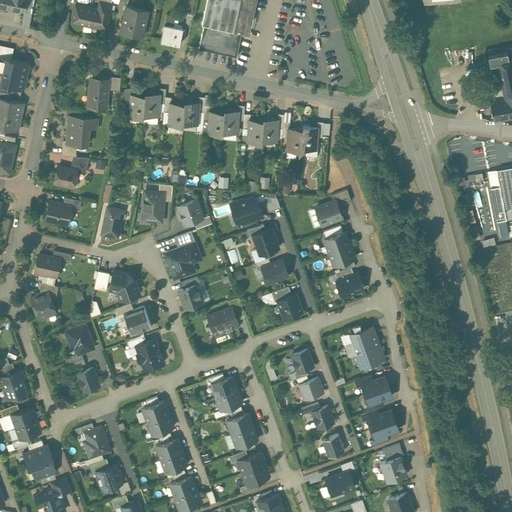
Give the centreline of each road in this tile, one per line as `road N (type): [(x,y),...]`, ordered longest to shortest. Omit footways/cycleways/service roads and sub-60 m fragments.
road 1 (residential): [(354,105),(57,41)]
road 2 (primary): [(507,511),(438,217)]
road 3 (residential): [(18,232),(116,256),(150,244),(194,370)]
road 4 (residential): [(242,353),(303,511)]
road 5 (residential): [(242,353),(252,339),(388,299)]
road 6 (residential): [(27,186),(57,41)]
road 7 (residential): [(56,421),(194,370)]
road 8 (residential): [(56,421),(9,291)]
